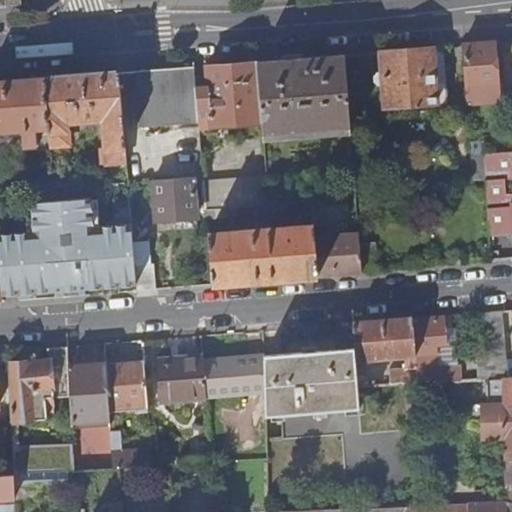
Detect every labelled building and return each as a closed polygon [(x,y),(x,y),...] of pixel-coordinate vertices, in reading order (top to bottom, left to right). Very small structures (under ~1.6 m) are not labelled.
[(493,44),(463,46),(467,107),(474,106),(474,102),(496,100),(495,83),(496,83),(493,44)] [(443,47),(431,48),(435,105),(446,104),(443,47)] [(435,105),(431,48),(381,52),(382,73),(377,73),(375,74),(375,82),(378,84),(383,83),(386,108),(435,105)] [(255,62),(260,123),(265,176),(265,183),(333,177),(331,156),(341,155),(342,161),(352,161),(343,55),(255,62)] [(195,87),(198,121),(198,128),(260,123),(255,62),(206,65),(208,86),(195,87)] [(194,66),(133,71),(138,126),(198,121),(195,87),(194,66)] [(119,72),(44,78),(48,129),(50,144),(50,146),(68,145),(67,121),(102,118),(106,163),(126,162),(119,72)] [(44,78),(0,80),(0,132),(22,131),(23,146),(37,145),(36,130),(48,129),(44,78)] [(50,144),(48,129),(36,130),(37,145),(50,144)] [(488,232),(511,230),(511,151),(482,154),(488,232)] [(51,164),(53,185),(69,183),(67,163),(51,164)] [(267,204),(265,183),(265,176),(203,181),(206,209),(267,204)] [(196,216),(193,177),(153,180),(156,219),(196,216)] [(16,233),(0,234),(0,265),(1,272),(3,296),(21,294),(54,291),(64,291),(77,290),(83,289),(135,285),(132,243),(131,224),(93,227),(91,198),(32,202),(34,232),(16,233)] [(313,238),(312,225),(208,234),(212,285),(317,277),(313,238)] [(358,244),(358,234),(313,238),(317,277),(361,273),(358,244)] [(135,285),(136,291),(156,290),(153,264),(150,264),(148,242),(132,243),(135,285)] [(374,243),(358,244),(361,273),(377,272),(374,243)] [(501,312),(483,313),(488,369),(506,368),(501,312)] [(412,319),(417,384),(454,382),(454,375),(448,376),(448,366),(438,367),(436,345),(446,344),(444,316),(412,319)] [(390,386),(417,384),(412,319),(352,324),(354,349),(355,362),(404,358),(405,370),(390,370),(390,386)] [(48,361),(7,365),(9,416),(10,422),(45,421),(45,398),(69,397),(68,367),(67,347),(48,349),(48,361)] [(264,394),(264,417),(359,409),(358,387),(355,362),(354,349),(264,356),(265,391),(264,391),(264,394)] [(205,399),(264,394),(264,391),(265,391),(264,356),(203,361),(205,399)] [(159,404),(206,401),(205,399),(203,361),(203,360),(173,363),(172,361),(156,361),(159,404)] [(143,361),(106,364),(108,408),(146,405),(143,361)] [(69,397),(70,422),(109,419),(108,408),(106,364),(68,367),(69,397)] [(504,440),(505,460),(511,460),(511,379),(507,380),(495,380),(495,389),(503,389),(503,405),(487,405),(488,440),(504,440)] [(0,441),(10,441),(10,422),(9,416),(0,416),(0,441)] [(109,434),(112,470),(118,469),(151,467),(149,450),(120,452),(120,437),(116,437),(116,433),(109,434)] [(11,464),(12,476),(12,486),(72,483),(71,472),(72,472),(71,447),(11,448),(11,464)] [(0,465),(0,476),(12,476),(11,464),(0,465)] [(0,498),(13,498),(12,486),(12,476),(0,476),(0,498)] [(511,511),(511,502),(505,503),(420,506),(267,511),(266,511),(511,511)]
